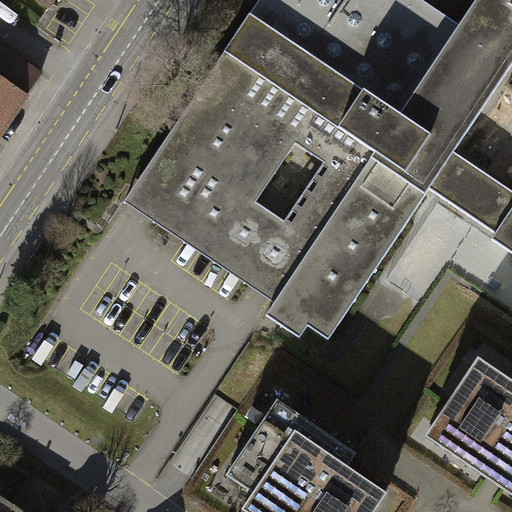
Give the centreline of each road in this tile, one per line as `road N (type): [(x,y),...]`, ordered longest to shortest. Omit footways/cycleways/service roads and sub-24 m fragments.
road 1 (primary): [(150,0),(0,222)]
road 2 (residential): [(157,511),(0,404)]
